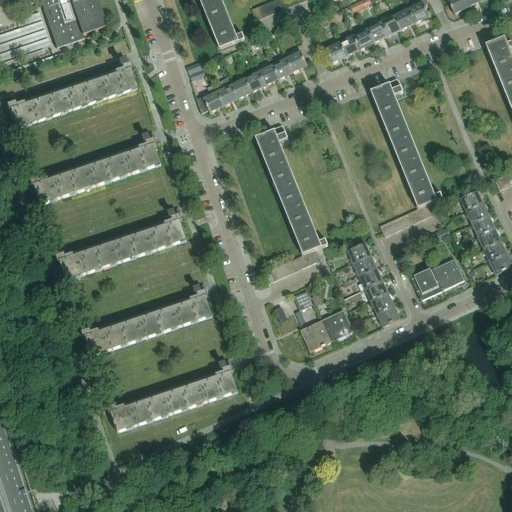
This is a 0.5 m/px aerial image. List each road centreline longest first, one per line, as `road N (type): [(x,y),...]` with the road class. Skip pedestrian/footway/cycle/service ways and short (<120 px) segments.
road 1 (residential): [(511,282),(309,375),(290,374),(266,350),(195,138)]
road 2 (residential): [(195,138),(511,13)]
road 3 (residential): [(195,138),(149,0)]
